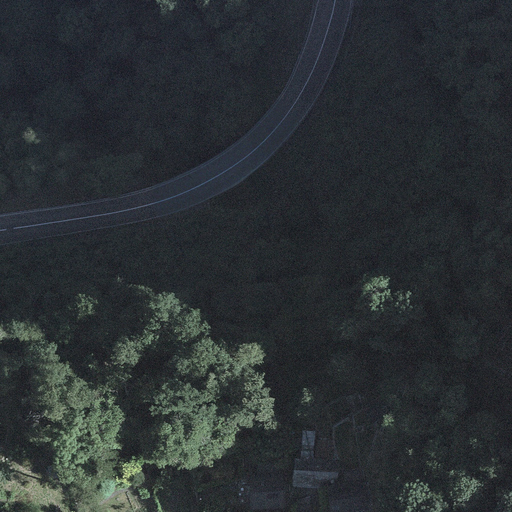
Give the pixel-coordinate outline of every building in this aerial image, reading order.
[(0,402),(44,374),(19,335),(0,347),(0,402)] [(314,488),(317,460),(295,457),(292,486),(314,488)] [(317,460),(314,488),(327,488),(327,486),(337,485),(339,462),(317,460)] [(284,472),(250,473),(251,507),(285,506),(284,472)] [(337,485),(327,486),(327,488),(329,511),(357,511),(355,483),(337,485)]
